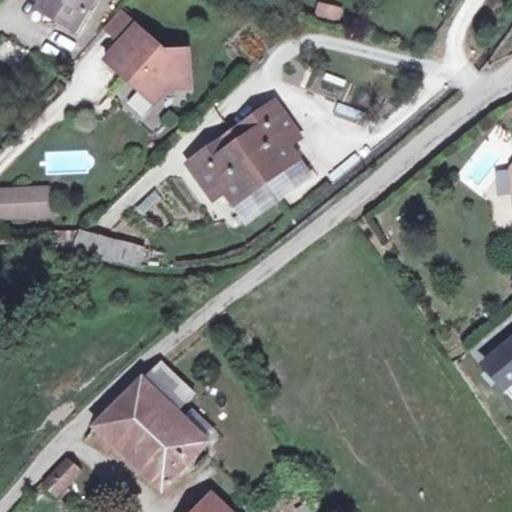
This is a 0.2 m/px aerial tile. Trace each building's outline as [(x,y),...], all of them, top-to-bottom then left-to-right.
[(82,28),(97,0),(47,0),(43,7),(82,28)] [(341,22),(344,8),(318,1),(314,14),(341,22)] [(126,42),(141,25),(125,10),(109,27),(126,42)] [(170,52),(141,25),(126,42),(110,60),(130,78),(134,73),(144,82),(143,90),(159,104),(172,89),(195,88),(193,50),(170,52)] [(258,143),(247,151),(273,186),(274,184),(305,163),(295,149),(306,142),(282,108),(262,122),(270,134),(258,143)] [(250,132),(258,143),(270,134),(262,122),(250,132)] [(229,147),(218,155),(226,166),(237,158),(229,147)] [(269,188),(273,186),(247,151),(237,158),(226,166),(218,155),(196,170),(221,204),(231,197),(240,209),(269,188)] [(304,163),(274,184),(287,201),(316,180),(304,163)] [(53,186),(0,188),(0,214),(53,213),(53,186)] [(269,188),(240,209),(252,226),(282,205),(269,188)] [(75,252),(139,268),(145,246),(81,230),(75,252)] [(511,338),(482,362),(501,387),(511,377),(511,338)] [(163,364),(147,380),(180,413),(197,395),(163,364)] [(147,380),(144,378),(99,425),(168,491),(212,444),(180,413),(147,380)] [(73,463),(48,483),(59,496),(83,476),(73,463)] [(225,511),(216,502),(205,511),(225,511)]
